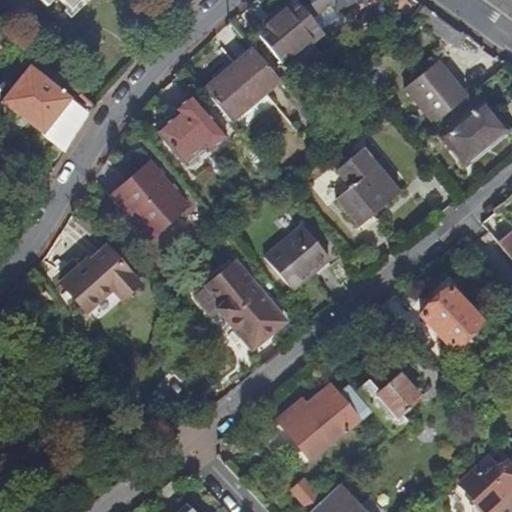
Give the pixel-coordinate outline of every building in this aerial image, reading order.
[(33,0),(44,11),(55,1),(68,16),(85,0),(33,0)] [(339,7),(351,0),(298,0),(295,2),(296,3),(310,19),(336,5),(338,5),(339,7)] [(282,68),(322,35),(320,31),(310,19),(296,3),(256,36),(282,68)] [(336,5),(310,19),(320,31),(341,20),(342,17),(336,5)] [(0,64),(15,47),(0,33),(0,64)] [(205,95),(231,125),(280,84),(254,53),(205,95)] [(434,129),(467,102),(437,66),(405,93),(434,129)] [(65,157),(88,120),(68,105),(69,103),(27,71),(0,105),(65,157)] [(227,141),(192,99),(175,114),(178,117),(157,135),(185,167),(206,149),(211,155),(227,141)] [(466,171),(510,136),(485,104),(441,140),(466,171)] [(400,198),(363,153),(336,176),(350,193),(336,205),(358,232),(400,198)] [(149,245),(188,211),(151,167),(111,202),(149,245)] [(319,252),(298,228),(263,258),(284,281),(319,252)] [(511,233),(498,245),(511,261),(511,233)] [(111,294),(120,304),(138,288),(106,251),(89,266),(87,264),(60,288),(85,317),(111,294)] [(284,326),(233,267),(205,291),(221,309),(210,318),(220,330),(223,327),(247,357),(284,326)] [(51,313),(56,308),(33,284),(28,279),(11,294),(50,335),(61,324),(51,313)] [(420,317),(399,295),(380,310),(393,323),(415,348),(424,358),(434,368),(455,348),(460,354),(473,343),(467,337),(482,324),(450,290),(420,317)] [(415,348),(393,323),(378,336),(400,362),(415,348)] [(335,358),(331,362),(343,376),(348,373),(335,358)] [(448,384),(434,368),(424,358),(415,367),(414,367),(438,394),(448,384)] [(425,407),(438,394),(414,367),(388,389),(381,382),(373,389),(368,384),(357,393),(393,436),(406,424),(400,417),(419,400),(425,407)] [(310,462),(369,414),(347,389),(338,397),(334,393),(327,398),(324,395),(303,404),(262,439),(277,457),(294,443),(310,462)] [(511,485),(495,467),(488,459),(460,485),(474,500),(472,502),(481,511),(489,511),(511,491),(511,485)] [(511,471),(502,460),(495,467),(511,485),(511,471)] [(316,497),(322,504),(333,493),(313,472),(292,492),(306,506),(316,497)] [(322,504),(312,511),(362,511),(339,487),(333,493),(322,504)]
